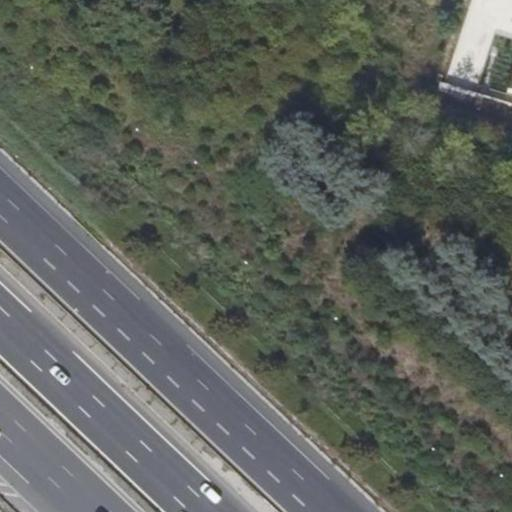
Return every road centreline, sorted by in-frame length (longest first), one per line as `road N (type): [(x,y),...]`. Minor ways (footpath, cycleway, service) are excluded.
road 1 (trunk): [(330,511),(0,201)]
road 2 (motorway): [(197,511),(0,322)]
road 3 (motorway): [(0,414),(103,511)]
